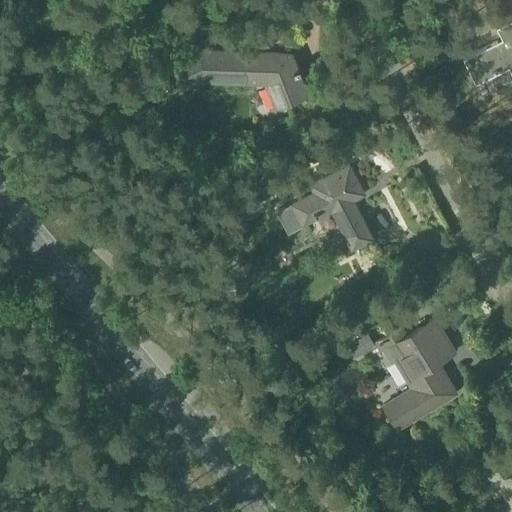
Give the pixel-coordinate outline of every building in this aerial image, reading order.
[(463,57),(475,83),(508,67),(511,75),(511,19),(496,27),(502,39),(463,57)] [(176,61),(186,86),(198,81),(266,84),(275,108),(307,95),(291,55),(194,50),(194,54),(176,61)] [(129,80),(141,103),(165,90),(153,67),(129,80)] [(275,211),(286,232),(301,224),(302,226),(330,211),(351,249),(373,238),(352,199),(363,193),(348,165),(310,185),(313,192),(275,211)] [(401,191),(418,209),(435,194),(418,176),(401,191)] [(234,199),(242,214),(258,205),(250,190),(234,199)] [(380,339),(392,361),(395,359),(412,388),(384,405),(397,427),(456,392),(437,360),(454,350),(434,317),(404,334),(400,327),(380,339)] [(351,345),(367,336),(361,325),(345,334),(351,345)] [(477,460),(494,484),(496,482),(511,505),(511,462),(499,445),(477,460)]
